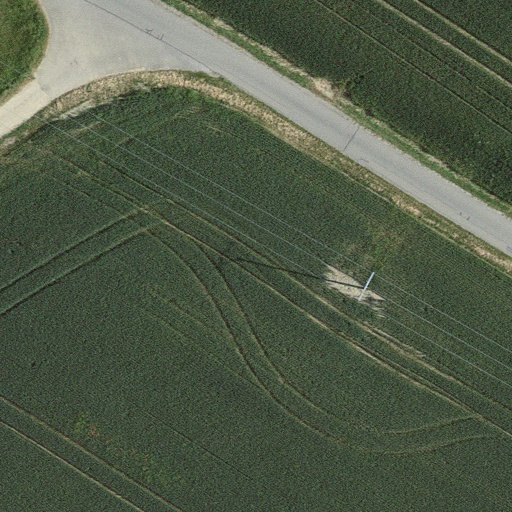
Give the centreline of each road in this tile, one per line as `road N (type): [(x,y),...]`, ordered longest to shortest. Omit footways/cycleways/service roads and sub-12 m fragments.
road 1 (track): [(116,0),(511,233)]
road 2 (track): [(156,18),(0,121)]
